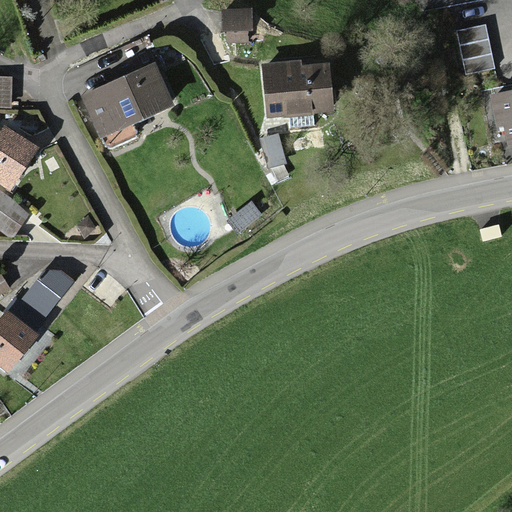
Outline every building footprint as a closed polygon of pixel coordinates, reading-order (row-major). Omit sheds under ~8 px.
[(223,12),(225,43),(254,41),(252,10),(223,12)] [(155,61),(84,94),(101,132),(173,99),(155,61)] [(329,63),(266,64),(267,108),(329,108),(329,63)] [(11,78),(0,78),(0,109),(12,109),(11,78)] [(511,86),(490,90),(495,121),(507,119),(510,138),(511,137),(511,86)] [(0,122),(0,175),(10,182),(35,145),(0,122)] [(40,221),(0,194),(0,227),(7,233),(13,224),(30,236),(40,221)] [(21,304),(42,318),(70,277),(48,263),(21,304)] [(10,306),(0,319),(0,360),(9,367),(39,326),(10,306)]
